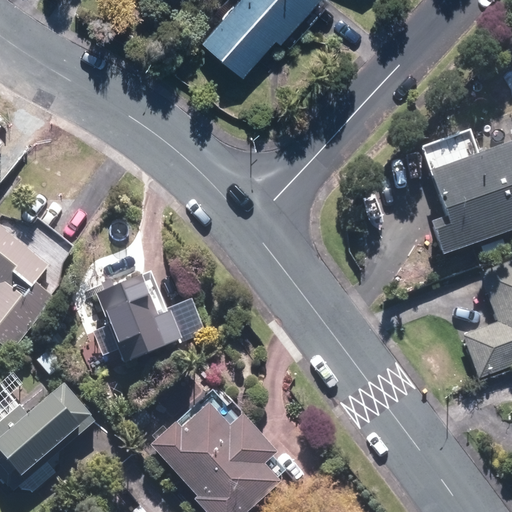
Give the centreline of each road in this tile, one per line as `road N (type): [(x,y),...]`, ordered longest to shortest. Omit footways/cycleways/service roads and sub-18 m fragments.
road 1 (residential): [(250,227),(464,511)]
road 2 (residential): [(0,40),(157,136),(210,179),(250,227)]
road 3 (residential): [(250,227),(461,0)]
